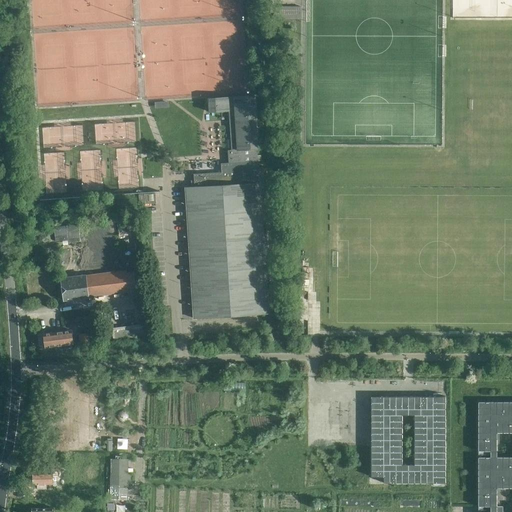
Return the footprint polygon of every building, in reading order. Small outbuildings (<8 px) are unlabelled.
[(302,17),(302,5),(280,5),(280,17),(302,17)] [(185,187),(192,287),(194,318),(268,313),(267,286),(270,285),(263,166),(258,166),(258,161),(261,161),(261,155),(258,155),(254,94),(231,96),(208,98),(209,112),(229,111),(231,149),(228,150),(228,162),(221,163),(221,172),(194,174),(194,186),(185,187)] [(119,175),(119,187),(138,186),(137,146),(117,147),(117,160),(115,160),(115,175),(119,175)] [(156,193),(139,194),(139,204),(145,204),(157,203),(156,193)] [(126,269),(72,277),(65,277),(62,278),(64,300),(128,291),(129,289),(135,288),(133,272),(128,272),(126,269)] [(71,330),(57,332),(59,346),(72,344),(71,330)] [(46,347),(59,346),(57,332),(44,333),(46,347)] [(89,343),(87,333),(78,334),(80,344),(89,343)] [(371,397),(371,476),(384,476),(384,482),(445,482),(445,397),(371,397)] [(511,511),(511,401),(478,402),(477,511),(511,511)] [(128,448),(128,438),(118,438),(118,447),(128,448)] [(73,453),(73,467),(72,497),(104,497),(105,454),(73,453)] [(110,469),(110,483),(111,483),(111,488),(110,488),(110,489),(111,489),(111,499),(128,499),(128,479),(131,479),(131,473),(128,472),(128,467),(128,459),(124,459),(123,456),(119,456),(116,456),(115,456),(116,456),(116,459),(111,459),(111,469),(110,469)] [(34,477),(32,478),(32,482),(33,482),(33,484),(37,484),(37,488),(46,488),(46,484),(52,484),(52,477),(58,477),(57,471),(52,471),(34,472),(34,477)]
